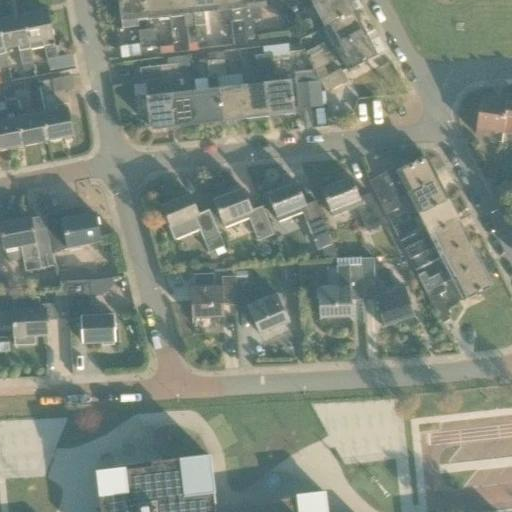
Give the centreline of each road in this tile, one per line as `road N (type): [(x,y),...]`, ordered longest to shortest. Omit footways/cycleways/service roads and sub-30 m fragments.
road 1 (residential): [(175,386),(511,368)]
road 2 (residential): [(118,164),(403,138),(434,128)]
road 3 (residential): [(175,386),(118,164)]
road 4 (residential): [(511,282),(434,128)]
road 5 (residential): [(118,164),(85,0)]
road 6 (residential): [(39,387),(175,386)]
road 7 (residential): [(0,188),(118,164)]
